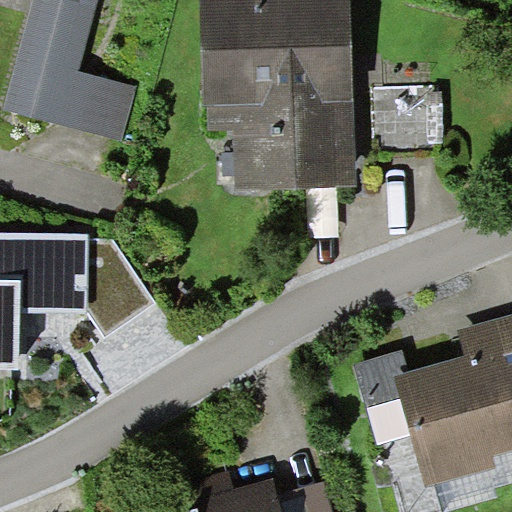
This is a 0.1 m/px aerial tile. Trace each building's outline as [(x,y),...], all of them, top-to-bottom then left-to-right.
[(97,0),(31,0),(3,110),(120,140),(134,86),(78,72),(97,0)] [(351,0),(201,0),(209,138),(234,137),(237,194),(361,187),(351,0)] [(440,87),(374,89),(376,152),(442,150),(440,87)] [(89,237),(0,234),(0,366),(19,367),(20,310),(88,311),(89,237)] [(89,237),(88,311),(106,337),(156,303),(114,237),(89,237)] [(367,406),(402,396),(428,484),(494,465),(492,456),(511,449),(511,317),(458,333),(464,355),(411,371),(405,353),(356,367),(367,406)] [(238,489),(233,469),(189,481),(197,511),(331,511),(324,484),(277,497),(272,479),(238,489)]
